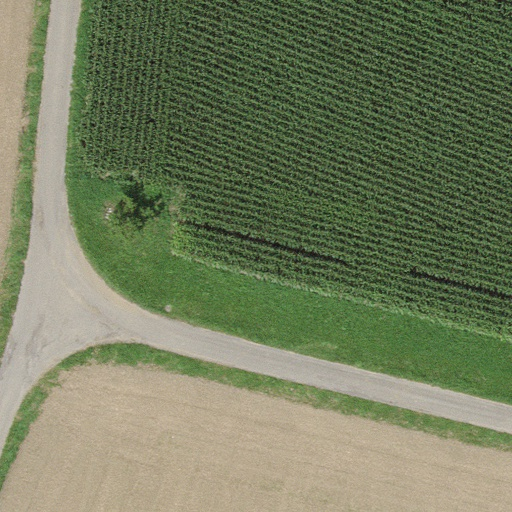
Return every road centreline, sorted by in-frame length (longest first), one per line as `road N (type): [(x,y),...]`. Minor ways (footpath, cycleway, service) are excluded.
road 1 (track): [(73,0),(53,177),(62,245),(87,295),(137,333),(511,426)]
road 2 (track): [(0,438),(53,177)]
road 3 (track): [(6,421),(36,368),(77,340),(137,333)]
